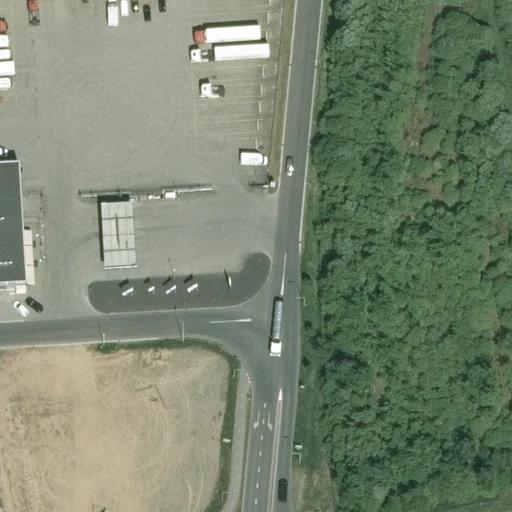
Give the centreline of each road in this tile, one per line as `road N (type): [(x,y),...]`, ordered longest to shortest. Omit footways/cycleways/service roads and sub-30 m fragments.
road 1 (unclassified): [(307,0),(280,333)]
road 2 (unclassified): [(280,333),(210,323),(0,334)]
